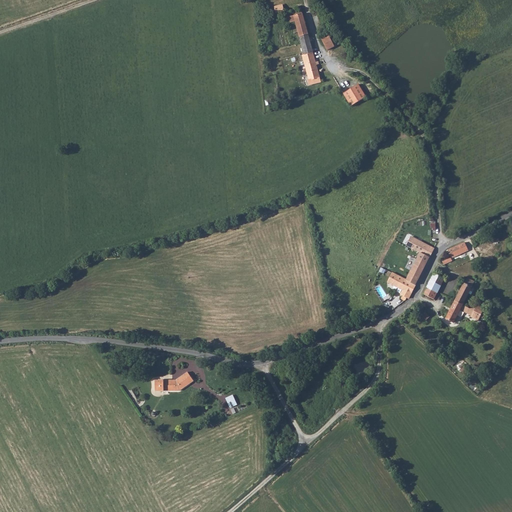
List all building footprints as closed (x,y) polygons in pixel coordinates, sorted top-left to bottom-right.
[(283,11),(282,5),(276,6),(272,8),(271,12),(275,14),(283,11)] [(310,42),(309,41),(301,10),(293,12),(294,16),(290,17),(291,23),(296,22),(301,43),(303,43),(310,42)] [(327,50),(339,44),(336,38),(332,40),(328,32),(321,35),(323,39),(322,40),(327,50)] [(314,60),(310,42),(303,43),(301,43),(304,54),(302,55),(310,85),(321,82),(316,64),(318,64),(317,59),(314,60)] [(350,106),(366,97),(358,84),(343,93),(350,106)] [(408,299),(434,249),(410,237),(406,246),(421,254),(407,280),(392,273),(388,282),(402,290),(398,297),(406,300),(408,299)] [(492,238),(474,248),(479,257),(474,259),(478,266),(500,253),(492,238)] [(451,258),(442,260),(443,262),(446,261),(447,264),(453,261),(451,258),(464,253),(461,244),(448,250),(451,258)] [(440,254),(441,257),(442,260),(451,258),(448,250),(440,254)] [(407,265),(412,268),(416,258),(412,256),(407,265)] [(434,274),(426,289),(436,293),(444,279),(434,274)] [(464,284),(472,288),(476,280),(468,275),(464,284)] [(454,302),(462,306),(470,291),(472,292),(474,289),(472,288),(464,284),(454,302)] [(436,293),(426,289),(423,294),(433,299),(436,293)] [(453,323),(462,306),(454,302),(445,319),(453,323)] [(477,309),(485,315),(487,311),(477,305),(475,309),(477,309)] [(481,316),(483,318),(484,318),(484,317),(485,315),(477,309),(475,309),(471,316),(478,320),(481,316)] [(425,311),(421,316),(427,320),(430,317),(425,311)] [(183,380),(188,377),(184,373),(172,381),(152,381),(152,391),(176,391),(186,384),(183,380)] [(226,397),(230,406),(237,404),(234,394),(226,397)]
